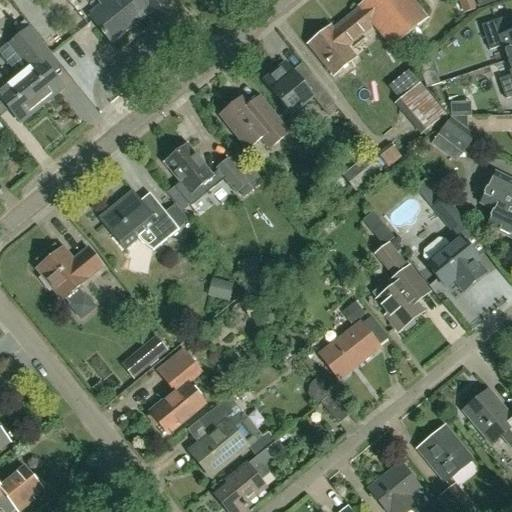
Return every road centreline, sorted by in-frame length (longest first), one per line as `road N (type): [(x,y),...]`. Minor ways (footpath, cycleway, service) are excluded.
road 1 (tertiary): [(0,232),(285,0)]
road 2 (residential): [(267,511),(511,314)]
road 3 (residential): [(0,306),(169,511)]
